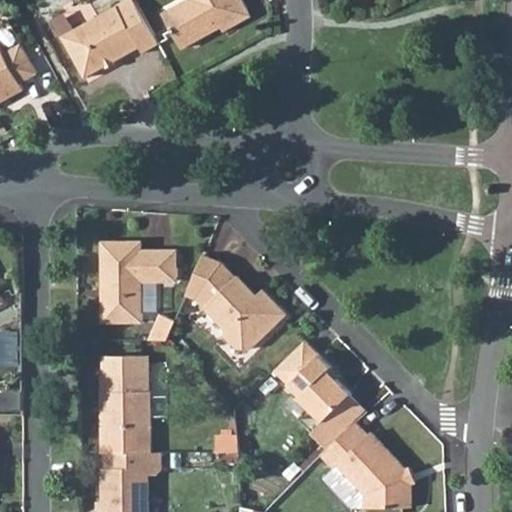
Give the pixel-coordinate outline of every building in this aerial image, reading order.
[(88,0),(70,8),(77,24),(98,14),(91,0),(88,0)] [(190,0),(191,2),(177,10),(182,22),(170,28),(182,50),(221,29),(223,33),(246,21),(246,12),(242,3),(238,4),(236,0),(190,0)] [(133,1),(63,39),(84,80),(138,51),(141,55),(158,46),(133,1)] [(62,32),(76,26),(68,10),(55,16),(62,32)] [(164,16),(170,28),(182,22),(177,10),(164,16)] [(0,105),(1,105),(0,104),(0,102),(6,98),(9,101),(23,93),(19,86),(37,76),(21,47),(4,56),(0,48),(0,105)] [(103,320),(144,320),(144,281),(162,281),(172,281),(178,276),(178,267),(162,266),(162,249),(144,249),(144,240),(104,240),(103,289),(107,289),(107,297),(103,297),(103,320)] [(162,266),(178,267),(178,250),(162,249),(162,266)] [(191,289),(201,293),(209,301),(205,306),(226,327),(224,334),(236,347),(251,347),(288,313),(264,287),(253,298),(247,291),(248,282),(240,274),(238,276),(222,260),(206,254),(191,289)] [(151,341),(169,341),(178,319),(163,312),(151,341)] [(21,330),(0,328),(0,362),(19,364),(21,330)] [(277,369),(302,397),(301,398),(324,422),(353,394),(330,370),(333,366),(307,340),(277,369)] [(106,455),(151,455),(150,393),(148,392),(147,357),(126,357),(126,376),(106,376),(104,376),(103,395),(107,395),(108,421),(103,420),(103,455),(106,455)] [(106,376),(126,376),(126,357),(106,357),(106,376)] [(368,409),(353,394),(324,422),(313,432),(327,447),(368,409)] [(326,476),(357,507),(410,506),(411,480),(412,479),(408,467),(373,433),(371,435),(358,422),(323,453),(336,466),(326,476)] [(218,455),(240,455),(238,440),(218,440),(218,455)] [(151,455),(106,455),(106,470),(103,471),(103,511),(148,511),(148,478),(155,477),(161,472),(160,455),(151,455)] [(408,467),(412,479),(417,477),(413,466),(408,467)]
